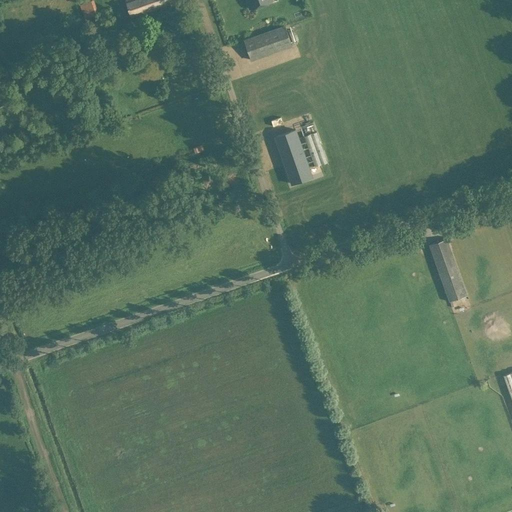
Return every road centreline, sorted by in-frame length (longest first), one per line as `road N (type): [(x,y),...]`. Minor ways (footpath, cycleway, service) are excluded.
road 1 (unclassified): [(0,366),(290,263)]
road 2 (unclassified): [(290,263),(511,185)]
road 3 (unclassified): [(290,263),(225,73)]
road 4 (track): [(68,511),(16,360)]
